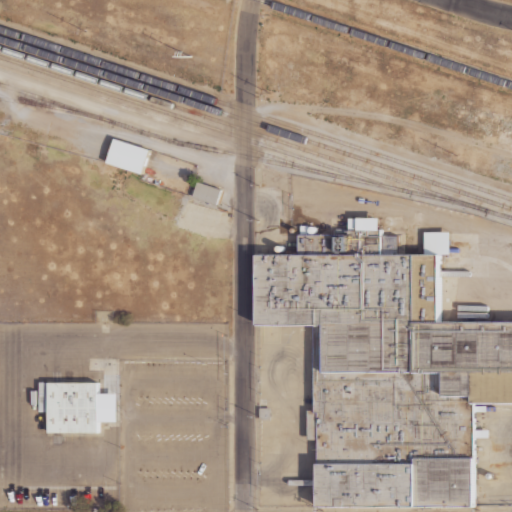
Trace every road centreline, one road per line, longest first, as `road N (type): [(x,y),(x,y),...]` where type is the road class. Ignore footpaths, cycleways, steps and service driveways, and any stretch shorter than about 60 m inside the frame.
road 1 (residential): [(252,0),(245,511)]
road 2 (track): [(263,106),(511,190)]
road 3 (track): [(263,106),(340,112),(511,155)]
